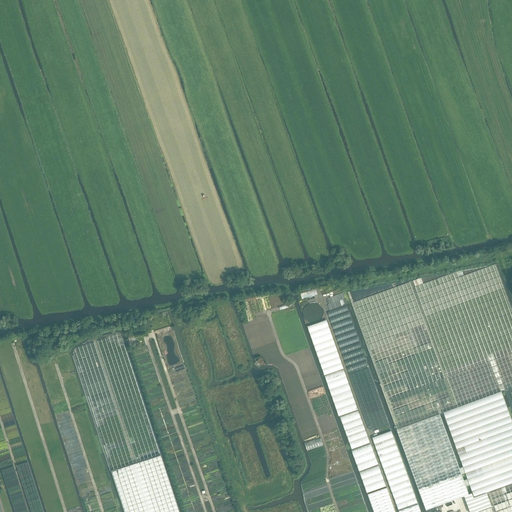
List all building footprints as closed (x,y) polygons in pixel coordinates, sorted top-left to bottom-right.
[(321,312),(321,310),(320,308),(319,307),(318,305),(317,304),(315,303),(313,303),(311,302),(309,303),(307,303),(305,304),(304,305),(303,307),(302,308),(301,310),(301,312),(301,314),(302,316),(303,318),(304,319),(306,320),(307,321),(309,322),(311,322),(312,322),(314,321),(316,321),(318,319),(319,318),(320,316),(321,314),(321,312)] [(501,391),(443,412),(463,466),(459,468),(442,422),(439,414),(439,413),(397,429),(425,509),(464,495),(469,511),(475,511),(477,511),(478,511),(491,506),(486,492),(511,482),(511,422),(501,391)] [(112,471),(124,511),(179,511),(161,455),(112,471)] [(31,511),(43,511),(28,461),(16,465),(31,511)] [(394,511),(386,487),(367,494),(373,511),(394,511)]
